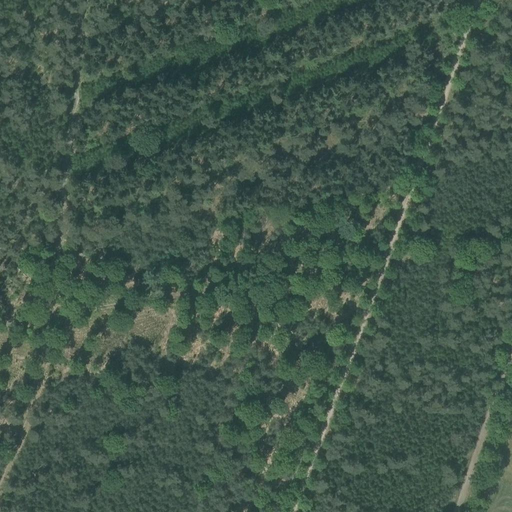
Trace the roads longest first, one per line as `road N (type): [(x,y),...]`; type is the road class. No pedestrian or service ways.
road 1 (track): [(385,257),(48,318)]
road 2 (track): [(48,318),(85,0)]
road 3 (track): [(477,0),(385,257)]
road 4 (track): [(385,257),(288,511)]
road 5 (track): [(0,479),(32,399),(48,318)]
